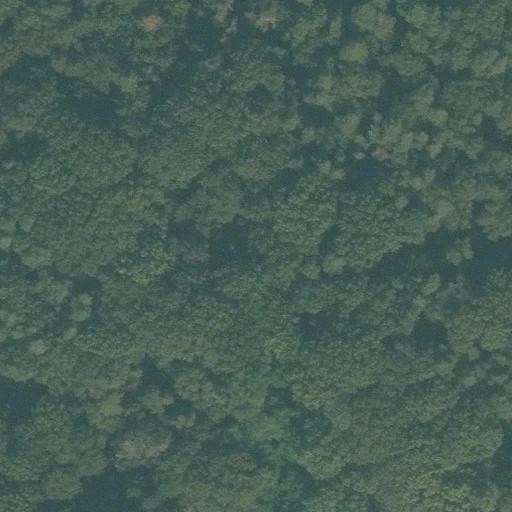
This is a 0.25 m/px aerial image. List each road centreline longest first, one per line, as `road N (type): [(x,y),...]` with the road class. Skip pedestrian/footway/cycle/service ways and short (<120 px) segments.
road 1 (unclassified): [(377,511),(288,380),(119,211),(0,122)]
road 2 (track): [(288,380),(310,354),(314,317),(249,111),(199,0)]
